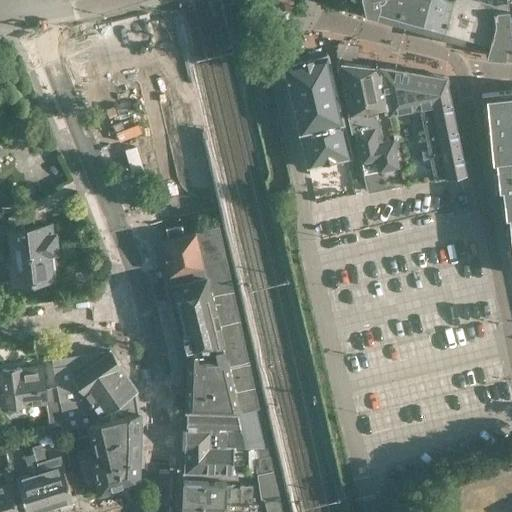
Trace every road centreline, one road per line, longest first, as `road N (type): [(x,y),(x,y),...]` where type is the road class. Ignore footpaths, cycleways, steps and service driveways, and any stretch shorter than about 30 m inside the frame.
road 1 (residential): [(369,511),(271,63),(278,41),(298,29)]
road 2 (residential): [(332,20),(441,49),(455,63),(511,326)]
road 3 (residential): [(142,304),(29,10)]
road 4 (residential): [(163,504),(161,402),(142,304)]
road 5 (residential): [(0,325),(142,304)]
